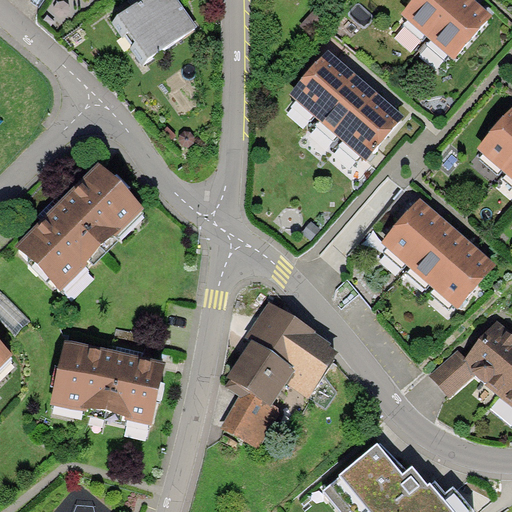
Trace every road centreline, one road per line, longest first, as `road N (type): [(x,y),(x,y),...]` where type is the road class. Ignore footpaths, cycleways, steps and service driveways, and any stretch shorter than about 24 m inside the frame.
road 1 (residential): [(230,223),(401,414),(449,447),(511,462)]
road 2 (residential): [(230,223),(175,511)]
road 3 (residential): [(238,0),(240,115),(230,223)]
road 4 (residential): [(230,223),(102,97)]
road 5 (residential): [(0,198),(102,97)]
road 6 (residential): [(102,97),(0,12)]
